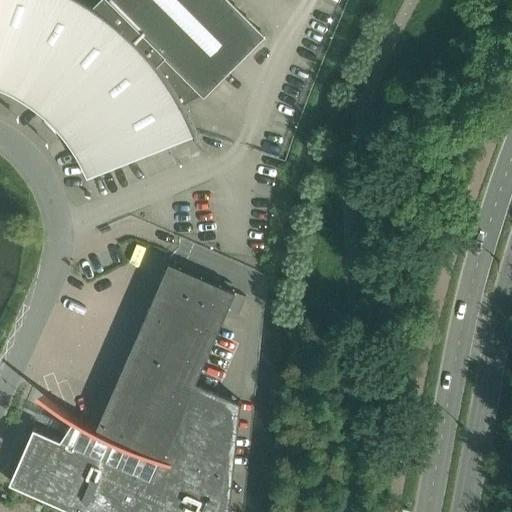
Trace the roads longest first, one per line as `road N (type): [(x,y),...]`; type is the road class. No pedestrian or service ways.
road 1 (secondary): [(511,155),(465,303),(424,511)]
road 2 (unclassified): [(0,137),(27,158),(60,226),(44,305),(0,401)]
road 3 (secondary): [(465,511),(511,278)]
